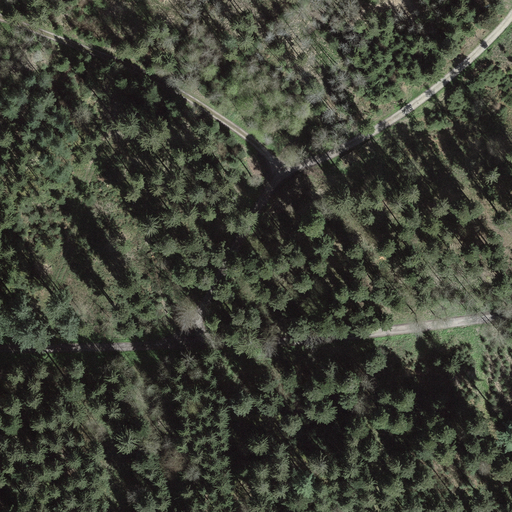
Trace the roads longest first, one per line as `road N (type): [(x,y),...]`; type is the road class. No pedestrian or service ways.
road 1 (track): [(511,15),(433,90),(379,128),(278,176),(186,340)]
road 2 (track): [(0,14),(159,80),(247,136),(278,176)]
road 3 (track): [(186,340),(286,341),(511,312)]
road 4 (track): [(0,346),(186,340)]
